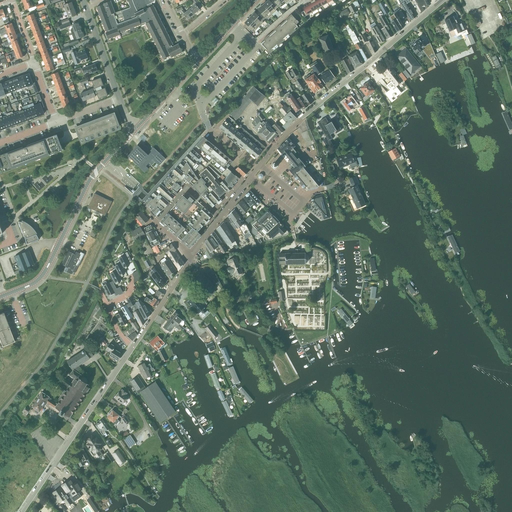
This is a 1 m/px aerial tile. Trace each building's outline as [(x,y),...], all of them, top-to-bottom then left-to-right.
[(42,0),(38,0),(39,1),(40,4),(36,5),(38,9),(45,6),(42,0)] [(155,1),(154,0),(126,0),(128,2),(131,8),(121,11),(115,13),(111,1),(104,3),(105,5),(103,6),(103,5),(97,7),(106,31),(107,31),(107,32),(106,33),(108,39),(120,35),(120,33),(139,25),(141,24),(145,23),(146,24),(163,59),(170,56),(170,57),(170,56),(169,55),(170,54),(172,58),(171,58),(183,52),(179,44),(172,47),(172,46),(173,45),(153,5),(153,6),(152,3),(155,1)] [(190,9),(194,14),(200,10),(196,5),(198,3),(196,0),(192,0),(194,3),(191,5),(192,7),(190,9)] [(264,5),(272,15),(277,11),(276,9),(278,8),(272,0),(270,2),(269,0),(264,5)] [(318,9),(323,6),(319,0),(316,0),(315,1),(314,0),(313,1),(318,9)] [(396,0),(398,4),(401,9),(409,22),(416,18),(408,5),(407,4),(412,1),(411,0),(396,0)] [(412,0),(419,12),(425,9),(423,7),(429,4),(427,0),(412,0)] [(66,12),(74,9),(72,2),(66,5),(64,1),(55,4),(56,8),(64,9),(66,12)] [(313,13),(318,9),(313,1),(311,2),(311,3),(308,5),(313,13)] [(31,2),(24,4),(26,10),(29,9),(30,11),(35,9),(34,7),(33,7),(31,2)] [(382,2),(379,4),(384,15),(388,13),(382,2)] [(259,11),(258,13),(264,20),(266,18),(267,19),(272,15),(264,5),(258,10),(259,11)] [(304,17),(313,13),(308,5),(303,8),(304,11),(301,13),(304,17)] [(354,5),(348,7),(352,14),(357,12),(354,5)] [(194,14),(190,9),(185,12),(183,10),(182,7),(177,10),(178,13),(181,12),(188,20),(194,14)] [(3,9),(0,10),(0,18),(2,24),(9,22),(8,19),(3,21),(2,17),(6,16),(5,14),(8,13),(6,8),(3,9)] [(74,9),(66,12),(67,16),(68,15),(69,18),(76,15),(74,9)] [(347,9),(339,13),(342,18),(350,14),(347,9)] [(400,9),(393,13),(401,26),(405,23),(403,20),(405,18),(406,18),(400,9)] [(262,21),(264,20),(258,13),(256,14),(255,13),(250,18),(259,27),(264,23),(262,21)] [(29,22),(36,19),(34,14),(27,16),(29,22)] [(296,20),(295,18),(291,15),(286,19),(286,20),(280,25),(275,30),(269,35),(263,40),(265,41),(261,44),(266,50),(265,50),(269,54),(273,50),(272,49),(277,45),(278,46),(285,40),(284,39),(289,35),(290,36),(296,30),(295,29),(298,27),(296,25),(299,23),(297,20),(296,20)] [(381,29),(387,39),(393,35),(387,26),(389,25),(383,15),(378,18),(384,28),(381,29)] [(394,15),(390,17),(393,21),(391,22),(391,23),(397,33),(403,29),(403,28),(396,19),(394,15)] [(453,16),(444,20),(449,31),(454,28),(457,35),(461,33),(462,36),(468,34),(467,30),(465,31),(461,22),(457,24),(456,20),(455,21),(453,16)] [(255,32),(259,27),(250,18),(245,23),(246,24),(244,26),(244,25),(244,26),(251,33),(253,30),(255,32)] [(31,27),(38,25),(36,19),(29,22),(31,27)] [(5,33),(7,32),(14,29),(12,23),(5,26),(6,28),(0,30),(0,31),(1,34),(5,33)] [(73,27),(71,30),(72,33),(74,32),(82,30),(79,23),(72,25),(73,27)] [(33,33),(40,31),(38,25),(31,27),(33,33)] [(379,44),(385,41),(378,29),(376,26),(371,29),(379,44)] [(16,34),(14,29),(7,32),(9,37),(16,34)] [(74,32),(72,33),(74,40),(78,39),(84,36),(82,30),(74,32)] [(353,32),(349,34),(358,50),(362,48),(353,32)] [(16,34),(9,37),(11,42),(18,40),(16,34)] [(369,41),(365,34),(362,36),(365,43),(366,42),(372,55),(377,51),(372,39),(369,41)] [(325,55),(334,51),(328,35),(319,38),(325,55)] [(422,42),(419,39),(415,42),(416,43),(411,46),(415,50),(414,51),(416,54),(419,52),(420,53),(423,51),(426,49),(429,56),(433,54),(429,44),(426,45),(423,41),(422,42)] [(14,51),(6,55),(6,57),(12,54),(22,51),(20,45),(13,48),(14,51)] [(363,47),(358,50),(364,62),(370,58),(364,47),(363,47)] [(12,54),(6,57),(8,62),(11,61),(13,60),(12,57),(13,57),(16,56),(18,59),(24,56),(22,51),(12,54)] [(76,52),(71,53),(75,64),(80,63),(79,61),(88,58),(85,51),(77,54),(76,52)] [(355,69),(359,66),(364,64),(357,51),(348,56),(355,69)] [(402,59),(400,61),(403,64),(403,63),(405,66),(404,66),(407,69),(408,68),(411,72),(412,71),(418,66),(406,52),(403,55),(401,57),(402,59)] [(504,68),(498,54),(493,56),(499,70),(504,68)] [(45,65),(52,63),(50,57),(43,60),(45,65)] [(341,61),(343,65),(348,74),(353,71),(350,65),(351,64),(348,59),(347,60),(346,59),(341,61)] [(47,71),(54,69),(52,63),(45,65),(47,71)] [(318,63),(311,67),(317,76),(319,75),(323,72),(324,71),(318,63)] [(89,74),(97,71),(95,64),(83,69),(85,74),(88,72),(89,74)] [(390,65),(383,71),(386,76),(388,78),(391,81),(392,82),(387,85),(387,86),(391,90),(387,93),(391,98),(394,96),(395,96),(396,97),(401,93),(396,87),(396,86),(402,81),(390,65)] [(300,79),(298,75),(294,68),(286,73),(290,80),(295,77),(297,81),(295,82),(301,91),(306,88),(300,79)] [(329,70),(320,76),(326,84),(335,78),(329,70)] [(401,73),(400,73),(398,75),(404,82),(404,81),(407,79),(401,73)] [(29,74),(23,76),(27,87),(27,88),(33,86),(33,85),(29,74)] [(305,80),(314,92),(318,90),(320,90),(322,89),(323,87),(320,82),(318,80),(314,74),(311,76),(310,74),(304,78),(305,80)] [(23,76),(18,78),(22,89),(27,87),(23,76)] [(18,78),(12,80),(16,91),(22,89),(18,78)] [(101,78),(92,81),(95,90),(93,90),(95,95),(97,94),(99,99),(108,96),(105,88),(102,89),(101,86),(104,85),(101,78)] [(87,79),(80,81),(82,88),(85,87),(84,84),(89,82),(87,79)] [(12,80),(7,82),(11,93),(16,91),(12,80)] [(7,82),(2,84),(6,94),(11,93),(7,82)] [(58,91),(64,89),(62,83),(56,86),(58,91)] [(363,102),(376,93),(368,83),(364,86),(363,86),(362,87),(362,88),(357,91),(363,102)] [(245,96),(252,101),(258,106),(266,97),(253,86),(245,96)] [(93,89),(87,91),(89,99),(96,96),(95,95),(93,90),(93,89)] [(87,91),(80,94),(83,101),(89,99),(87,91)] [(290,94),(289,92),(284,95),(286,97),(295,112),(301,108),(291,93),(290,94)] [(301,96),(308,106),(313,103),(306,93),(301,96)] [(249,104),(252,101),(245,96),(243,99),(249,104)] [(304,109),(308,106),(301,96),(297,99),(304,109)] [(355,103),(351,98),(348,101),(347,101),(346,100),(343,102),(344,103),(344,104),(350,111),(357,105),(355,103)] [(68,99),(61,102),(64,108),(70,105),(68,99)] [(247,108),(249,104),(243,99),(240,102),(247,108)] [(244,111),(247,108),(240,102),(238,105),(244,111)] [(282,102),(278,105),(281,108),(279,110),(285,117),(280,121),(284,125),(283,126),(286,129),(286,130),(297,118),(296,117),(291,112),(292,110),(289,107),(288,108),(285,105),(282,102)] [(35,105),(34,106),(38,115),(38,116),(44,114),(43,113),(40,104),(39,104),(35,105)] [(242,114),(244,111),(238,105),(235,108),(242,114)] [(34,106),(29,108),(33,118),(38,116),(38,115),(34,106)] [(363,107),(359,109),(363,116),(365,120),(369,118),(363,107)] [(29,108),(24,110),(27,120),(28,120),(28,121),(31,120),(30,119),(33,118),(29,108)] [(239,117),(242,114),(235,108),(233,111),(239,117)] [(24,110),(18,112),(22,122),(27,120),(24,110)] [(236,120),(239,117),(233,111),(230,115),(236,120)] [(509,130),(511,129),(511,123),(506,111),(502,113),(509,130)] [(12,112),(7,114),(7,116),(11,126),(17,124),(13,114),(12,112)] [(18,112),(13,114),(17,124),(22,122),(18,112)] [(76,128),(77,133),(78,133),(79,135),(82,143),(120,129),(115,113),(76,128)] [(2,118),(6,128),(7,128),(7,129),(9,128),(9,127),(11,126),(7,116),(2,118)] [(225,133),(235,122),(229,116),(219,128),(225,133)] [(256,118),(252,123),(255,127),(254,128),(256,130),(255,131),(267,141),(269,144),(278,134),(275,132),(263,121),(262,123),(260,122),(256,118)] [(321,122),(318,123),(322,131),(326,136),(329,141),(333,139),(332,137),(331,134),(336,132),(337,133),(342,130),(335,119),(329,122),(328,121),(326,118),(320,121),(321,122)] [(235,122),(225,133),(232,138),(241,127),(235,122)] [(277,122),(272,127),(278,134),(280,136),(285,131),(277,122)] [(238,143),(247,132),(241,127),(232,138),(238,143)] [(244,148),(253,137),(252,135),(251,137),(249,135),(250,134),(247,132),(238,143),(244,148)] [(143,143),(147,138),(143,134),(139,139),(143,143)] [(57,135),(0,155),(0,173),(63,150),(60,143),(57,135)] [(204,137),(185,159),(197,177),(200,175),(206,168),(227,192),(228,192),(233,188),(232,187),(239,178),(227,168),(233,161),(210,142),(204,137)] [(259,143),(258,143),(257,142),(258,140),(253,137),(244,148),(250,154),(259,143)] [(294,176),(306,166),(304,164),(304,165),(302,162),(299,158),(298,159),(296,156),(299,153),(294,147),(295,146),(289,138),(285,141),(286,142),(278,149),(283,156),(284,156),(291,165),(290,166),(291,168),(289,170),(294,176)] [(259,143),(250,154),(256,159),(263,151),(262,151),(266,147),(260,142),(258,143),(259,143)] [(141,148),(137,145),(128,156),(142,170),(152,160),(159,166),(166,159),(153,147),(150,152),(143,146),(141,148)] [(389,152),(388,153),(393,161),(393,160),(400,156),(396,148),(389,152)] [(351,153),(337,158),(340,168),(350,165),(352,169),(358,166),(356,162),(355,162),(352,154),(354,153),(353,151),(350,152),(351,153)] [(146,201),(146,202),(157,216),(183,187),(181,186),(187,180),(193,186),(212,207),(221,200),(220,198),(211,188),(207,184),(204,181),(202,178),(200,175),(197,177),(185,159),(170,176),(149,198),(148,200),(146,201)] [(244,177),(249,172),(241,164),(236,169),(244,177)] [(320,186),(306,166),(294,176),(306,191),(307,190),(307,191),(317,188),(320,186)] [(206,168),(200,175),(202,178),(204,181),(207,184),(211,188),(220,198),(227,192),(206,168)] [(357,209),(366,205),(357,185),(360,184),(356,176),(349,179),(353,188),(348,190),(357,209)] [(256,206),(261,202),(251,191),(244,197),(251,207),(254,204),(256,206)] [(95,193),(89,206),(88,207),(96,211),(95,213),(100,216),(101,214),(105,216),(112,202),(95,193)] [(213,215),(190,194),(186,198),(183,196),(160,222),(164,225),(190,249),(192,247),(202,236),(198,232),(213,215)] [(315,199),(311,200),(312,200),(322,213),(324,219),(330,217),(323,195),(315,197),(315,199)] [(242,200),(235,207),(235,208),(239,212),(242,216),(241,216),(242,217),(243,218),(247,215),(245,213),(250,209),(246,204),(242,200)] [(235,208),(228,215),(228,216),(229,218),(231,220),(233,223),(231,224),(235,230),(239,227),(242,232),(243,234),(244,235),(245,238),(250,236),(251,235),(245,223),(242,219),(243,218),(242,217),(241,216),(238,212),(235,208)] [(268,210),(252,225),(263,237),(264,236),(268,233),(279,222),(268,210)] [(142,226),(149,220),(141,211),(135,217),(142,226)] [(18,221),(27,244),(31,243),(32,244),(38,241),(38,240),(39,239),(38,237),(37,234),(35,232),(33,230),(31,228),(29,226),(27,225),(25,224),(23,223),(18,221)] [(224,221),(216,229),(226,244),(230,250),(238,245),(236,240),(231,234),(232,233),(226,224),(224,221)] [(281,224),(279,222),(268,233),(264,236),(268,240),(287,235),(289,232),(283,226),(284,226),(282,223),(281,224)] [(151,226),(151,225),(144,228),(145,229),(144,230),(152,246),(153,246),(154,247),(160,244),(159,243),(161,242),(152,225),(151,226)] [(136,240),(145,235),(140,227),(131,232),(136,240)] [(214,232),(211,235),(223,253),(223,254),(224,253),(227,251),(222,244),(216,235),(214,232)] [(459,251),(451,233),(447,235),(455,253),(459,251)] [(211,235),(204,243),(205,243),(206,245),(207,247),(206,248),(205,248),(206,250),(211,258),(217,255),(223,253),(211,235)] [(172,244),(164,249),(170,258),(169,259),(175,268),(176,267),(179,271),(184,263),(175,251),(176,250),(172,244)] [(157,245),(152,248),(155,254),(160,252),(157,245)] [(300,253),(300,249),(296,249),(296,253),(280,253),(280,264),(286,264),(286,265),(306,264),(309,261),(308,256),(308,254),(305,253),(300,253)] [(20,272),(30,268),(29,266),(34,264),(32,257),(29,251),(14,257),(20,272)] [(75,255),(68,251),(62,264),(67,267),(64,271),(72,274),(73,272),(75,273),(84,254),(82,253),(81,254),(76,252),(75,255)] [(122,257),(119,259),(120,260),(124,270),(127,268),(126,266),(130,264),(129,263),(132,262),(129,256),(126,258),(124,253),(121,254),(122,257)] [(165,257),(159,262),(161,265),(168,276),(177,271),(169,259),(166,255),(164,256),(165,257)] [(235,276),(243,273),(237,257),(228,260),(232,269),(231,269),(232,271),(233,272),(235,276)] [(118,265),(115,267),(115,268),(120,277),(123,276),(122,273),(126,272),(124,270),(120,260),(117,262),(118,265)] [(152,271),(150,273),(152,276),(154,279),(160,287),(166,282),(163,278),(161,276),(164,274),(159,268),(157,265),(151,269),(152,271)] [(114,272),(110,274),(116,285),(119,283),(118,281),(121,279),(120,277),(115,268),(112,270),(114,272)] [(137,271),(132,274),(134,278),(134,283),(141,279),(137,271)] [(215,273),(210,278),(215,283),(218,280),(215,273)] [(207,280),(202,274),(194,281),(199,287),(198,288),(203,293),(207,296),(215,288),(212,285),(213,284),(208,279),(207,280)] [(106,281),(102,283),(104,286),(103,286),(108,296),(115,293),(113,289),(115,288),(116,288),(113,281),(111,282),(110,283),(110,282),(107,284),(106,281)] [(406,285),(414,296),(418,293),(410,282),(406,285)] [(160,300),(164,294),(158,290),(154,296),(160,300)] [(195,297),(195,296),(188,302),(199,314),(201,312),(203,314),(204,313),(208,310),(201,303),(203,302),(197,295),(195,297)] [(147,297),(144,300),(149,303),(156,308),(160,301),(155,298),(152,296),(150,299),(147,297)] [(130,303),(129,303),(130,307),(133,305),(136,311),(133,313),(135,317),(141,328),(146,322),(145,320),(144,320),(140,312),(136,303),(134,301),(132,302),(130,303)] [(141,301),(136,303),(145,320),(148,318),(149,314),(151,310),(141,301)] [(128,320),(131,318),(133,317),(126,305),(121,308),(123,311),(126,316),(128,319),(128,320)] [(336,311),(351,329),(355,325),(352,322),(353,321),(345,311),(344,311),(341,307),(336,311)] [(126,316),(123,311),(121,312),(116,315),(122,326),(128,322),(127,320),(128,319),(126,316)] [(479,322),(475,316),(472,311),(468,314),(473,323),(474,323),(474,324),(479,322)] [(177,324),(181,328),(183,330),(185,328),(183,326),(184,324),(184,321),(183,320),(184,319),(175,312),(169,319),(174,323),(174,322),(177,324)] [(3,313),(0,313),(0,342),(2,347),(14,342),(3,313)] [(133,328),(136,333),(140,329),(135,321),(133,321),(131,318),(128,320),(132,327),(133,328)] [(180,330),(181,328),(177,324),(174,322),(174,323),(169,319),(163,327),(170,333),(175,327),(180,330)] [(209,325),(205,328),(214,338),(218,335),(209,325)] [(128,337),(132,340),(132,341),(137,335),(136,333),(133,328),(132,327),(127,330),(130,335),(128,337)] [(157,351),(165,344),(158,336),(150,343),(157,351)] [(114,348),(114,349),(116,346),(110,343),(105,350),(111,353),(114,348)] [(94,356),(89,348),(85,350),(67,361),(73,370),(69,375),(74,378),(71,384),(69,382),(70,382),(66,379),(62,383),(67,386),(67,385),(69,387),(66,391),(64,390),(59,399),(60,400),(57,404),(56,403),(55,404),(51,400),(52,399),(50,397),(42,392),(32,407),(36,409),(34,412),(38,414),(39,412),(40,412),(47,402),(61,411),(59,413),(63,416),(65,414),(70,418),(90,388),(86,386),(88,384),(87,383),(88,382),(87,378),(77,372),(80,368),(79,366),(90,358),(94,356)] [(123,354),(114,349),(114,348),(111,353),(109,355),(118,361),(123,354)] [(162,349),(158,351),(163,362),(167,360),(162,349)] [(228,352),(223,354),(227,365),(227,367),(234,365),(228,352)] [(210,369),(213,368),(209,357),(205,358),(208,369),(210,368),(210,369)] [(146,362),(138,366),(144,380),(150,376),(151,378),(154,377),(153,374),(152,375),(150,372),(154,370),(153,368),(152,368),(150,364),(147,365),(146,362)] [(228,369),(234,380),(238,378),(233,367),(228,369)] [(216,390),(221,388),(215,372),(210,374),(214,383),(214,384),(215,387),(216,388),(216,390)] [(146,388),(138,377),(131,381),(139,394),(141,392),(161,422),(176,412),(156,382),(146,388)] [(243,389),(240,392),(250,403),(253,400),(243,389)] [(127,394),(122,390),(121,391),(120,391),(117,395),(116,394),(112,399),(117,402),(118,401),(123,405),(129,397),(127,395),(127,394)] [(229,416),(233,414),(228,403),(223,405),(228,415),(229,416)] [(119,413),(116,410),(115,412),(113,410),(107,417),(116,424),(119,421),(118,419),(120,416),(118,414),(119,413)] [(125,415),(121,417),(126,425),(130,422),(125,415)] [(106,431),(109,429),(102,419),(99,421),(100,422),(96,425),(103,435),(106,433),(105,431),(106,431)] [(126,432),(122,434),(125,439),(124,440),(129,448),(136,443),(130,435),(129,436),(126,432)] [(93,435),(86,440),(89,444),(87,445),(91,452),(93,450),(96,454),(103,449),(100,445),(102,444),(97,437),(95,439),(93,435)] [(83,454),(80,449),(76,452),(80,460),(78,461),(81,467),(85,464),(84,462),(89,459),(86,453),(83,454)] [(70,480),(62,486),(66,492),(66,493),(66,494),(67,493),(72,501),(73,502),(72,500),(80,494),(78,492),(81,490),(77,482),(74,484),(73,485),(70,480)] [(60,488),(53,493),(60,503),(63,500),(68,506),(73,503),(66,494),(66,493),(64,491),(63,492),(60,488)]
